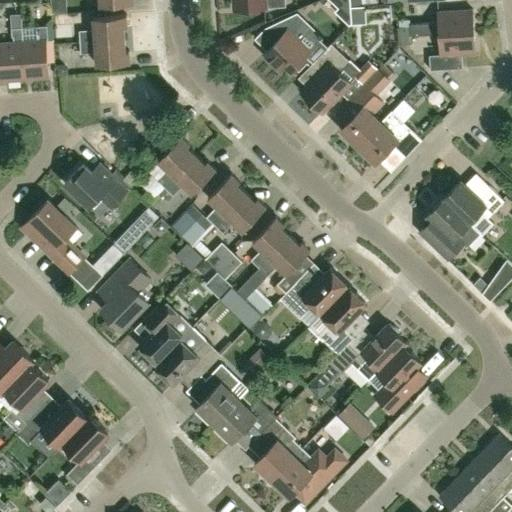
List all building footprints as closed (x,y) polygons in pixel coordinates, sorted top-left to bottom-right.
[(233,0),(234,8),(266,6),(265,0),(233,0)] [(352,25),(352,20),(351,5),(350,0),(329,0),(340,10),(336,13),(351,27),(352,25)] [(410,35),(438,33),(474,31),(472,9),(437,11),(437,22),(409,24),(409,27),(397,28),(398,45),(411,44),(410,35)] [(14,42),(0,42),(0,68),(1,80),(26,79),(23,41),(21,14),(10,14),(12,36),(13,36),(14,42)] [(80,42),(125,39),(124,26),(128,26),(127,14),(93,17),(94,29),(79,30),(80,42)] [(77,25),(76,15),(59,16),(59,26),(77,25)] [(310,25),(300,16),(294,22),(289,17),(269,27),(279,37),(263,54),(280,71),(286,65),(292,71),(311,50),(310,50),(323,37),(310,25)] [(23,41),(26,79),(48,77),(46,41),(48,40),(47,25),(37,26),(37,34),(38,34),(39,40),(23,41)] [(474,31),(438,33),(439,54),(429,55),(430,70),(462,68),(461,54),(475,53),(474,31)] [(125,39),(80,42),(81,53),(96,52),(97,65),(130,62),(129,50),(126,51),(125,39)] [(321,71),(308,85),(302,92),(322,111),(351,82),(339,71),(349,61),(331,44),(313,63),(321,71)] [(365,84),(379,69),(373,62),(358,77),(365,84)] [(335,114),(345,124),(341,129),(357,144),(380,120),(372,113),(383,101),(375,94),(389,79),(395,73),(385,63),(379,69),(365,84),(335,114)] [(393,143),(406,156),(422,139),(404,122),(415,110),(403,98),(392,110),(381,121),(358,145),(375,162),(378,159),(393,143)] [(165,187),(196,155),(188,146),(190,144),(181,136),(158,160),(167,168),(141,196),(149,204),(165,187)] [(165,187),(173,195),(183,184),(192,193),(216,169),(207,161),(205,163),(196,155),(165,187)] [(83,163),(65,182),(90,205),(101,216),(111,206),(128,189),(112,174),(100,163),(92,171),(83,163)] [(215,224),(246,192),(237,184),(240,181),(231,173),(208,197),(217,206),(206,216),(215,224)] [(494,222),(489,216),(504,200),(476,173),(465,185),(460,180),(443,197),(480,232),(482,234),(494,222)] [(246,192),(215,224),(223,232),(233,222),(242,231),(266,206),(257,198),(255,201),(246,192)] [(480,232),(443,197),(427,215),(431,218),(418,231),(447,259),(465,241),(468,244),(480,232)] [(88,290),(103,275),(65,237),(76,226),(48,199),(22,226),(88,290)] [(196,247),(213,224),(192,208),(175,231),(196,247)] [(259,267),(291,235),(282,227),(284,224),(276,216),(252,240),(261,249),(251,260),(259,267)] [(135,227),(116,246),(127,256),(146,237),(135,227)] [(245,298),(278,265),(287,274),(310,249),(302,241),(299,244),(291,235),(259,267),(237,291),(245,298)] [(222,241),(205,258),(215,268),(232,250),(222,241)] [(232,250),(215,268),(225,277),(242,260),(232,250)] [(101,308),(108,315),(106,318),(117,329),(119,326),(121,328),(148,301),(138,291),(138,286),(148,276),(131,259),(100,290),(109,300),(101,308)] [(321,313),(348,285),(329,268),(307,291),(297,281),(280,298),(300,317),(312,305),(321,313)] [(337,354),(348,343),(354,336),(344,327),(367,304),(348,285),(321,313),(309,326),(337,354)] [(219,300),(227,308),(240,294),(232,287),(219,300)] [(192,327),(174,309),(164,299),(145,318),(155,328),(139,345),(157,362),(154,365),(155,366),(192,327)] [(369,379),(405,341),(397,333),(400,330),(389,323),(388,324),(387,324),(359,353),(348,343),(337,354),(330,361),(342,373),(354,360),(360,366),(358,368),(369,379)] [(221,354),(204,338),(192,327),(155,366),(173,384),(190,367),(200,377),(221,354)] [(0,390),(1,391),(32,359),(14,340),(8,346),(0,338),(0,390)] [(405,341),(369,379),(377,371),(388,381),(375,395),(393,412),(427,376),(417,366),(421,362),(403,344),(406,342),(405,341)] [(17,432),(37,411),(43,405),(33,395),(48,379),(30,362),(33,359),(32,359),(1,391),(4,389),(22,406),(16,412),(26,422),(17,432)] [(196,406),(198,408),(195,411),(208,423),(211,420),(215,424),(240,398),(249,388),(222,362),(206,378),(215,387),(196,406)] [(262,433),(277,418),(276,417),(278,416),(259,398),(249,407),(240,398),(215,424),(218,427),(215,430),(227,441),(230,438),(232,441),(250,423),(261,434),(262,432),(262,433)] [(61,444),(90,414),(89,414),(87,417),(68,399),(47,421),(37,411),(17,432),(28,442),(43,427),(61,444)] [(90,414),(61,444),(61,445),(64,442),(81,459),(67,474),(78,484),(97,464),(87,454),(108,432),(90,414)] [(272,479),(302,448),(293,439),(296,436),(277,418),(262,433),(273,443),(255,462),(272,479)] [(369,444),(379,433),(367,421),(357,431),(369,444)] [(485,449),(511,474),(511,444),(500,433),(485,449)] [(289,496),(293,492),(305,503),(347,460),(335,448),(322,462),(314,454),(311,457),(302,448),(272,479),(289,496)] [(503,497),(511,487),(511,474),(485,449),(470,464),(503,497)] [(511,505),(503,497),(470,464),(455,480),(487,511),(504,511),(511,505)] [(487,511),(455,480),(439,496),(456,511),(487,511)]
